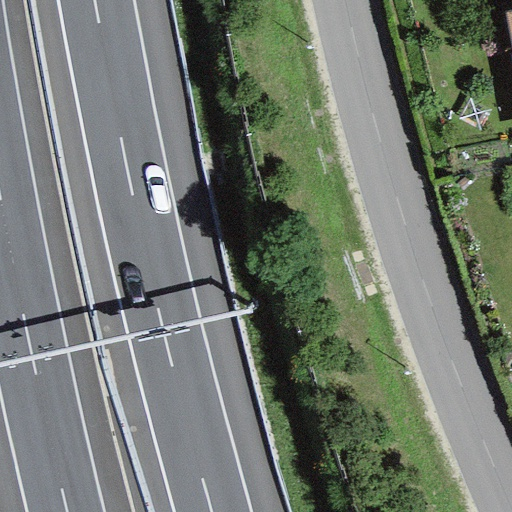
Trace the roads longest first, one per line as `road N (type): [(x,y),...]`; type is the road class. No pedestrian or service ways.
road 1 (tertiary): [(500,511),(463,443),(344,0)]
road 2 (motorway): [(215,511),(174,361),(102,0)]
road 3 (motorway): [(0,303),(48,511)]
